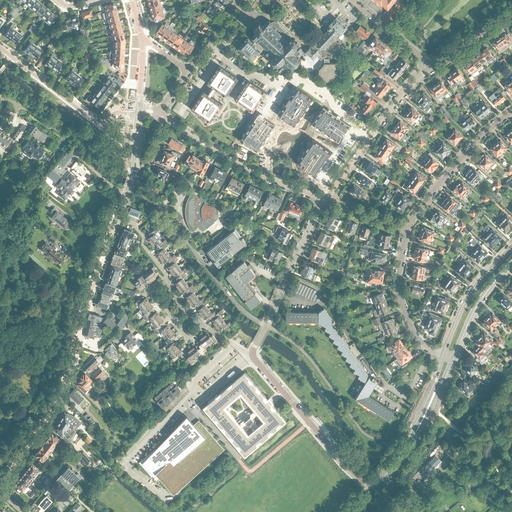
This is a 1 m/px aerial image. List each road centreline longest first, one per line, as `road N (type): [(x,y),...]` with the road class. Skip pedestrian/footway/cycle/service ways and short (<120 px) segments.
road 1 (residential): [(0,490),(62,393),(119,218)]
road 2 (residential): [(209,40),(245,74),(273,84),(301,80),(327,95),(368,139)]
road 3 (residential): [(328,198),(252,168),(160,114)]
road 4 (residential): [(371,489),(253,355)]
road 5 (residential): [(253,355),(328,198)]
road 6 (residential): [(407,225),(454,163),(511,109)]
road 7 (residential): [(135,113),(101,124),(10,55)]
road 8 (residential): [(444,352),(422,345),(398,294),(407,225)]
road 9 (tertiary): [(511,246),(466,298),(444,352)]
